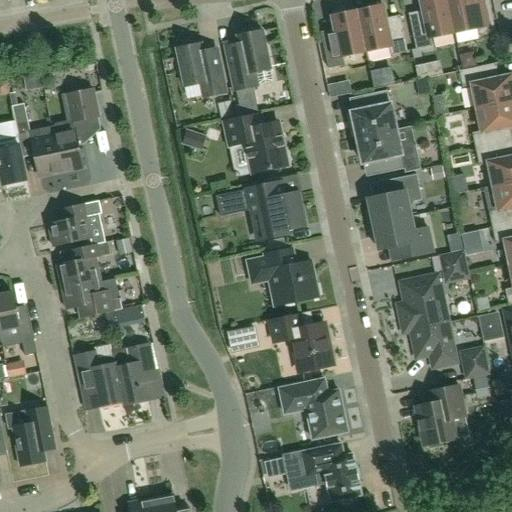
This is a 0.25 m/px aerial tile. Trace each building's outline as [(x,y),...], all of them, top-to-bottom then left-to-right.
[(431,38),(454,33),(447,0),(421,0),(425,15),(410,18),(416,50),(433,47),(431,38)] [(447,0),(454,33),(477,28),(479,37),(496,34),(489,2),(474,5),(472,0),(447,0)] [(358,12),(366,51),(389,47),(391,56),(407,53),(401,20),(385,24),(381,2),(369,4),(370,9),(358,12)] [(343,56),(366,51),(358,12),(346,14),(345,9),(333,12),(336,29),(321,32),(328,69),(345,65),(343,56)] [(225,46),(234,91),(274,83),(263,31),(258,32),(255,30),(251,29),(247,30),(244,32),(242,35),(237,36),(239,43),(225,46)] [(217,48),(203,50),(202,44),(197,45),(194,43),(190,42),(187,43),(183,45),(181,48),(177,49),(185,87),(200,84),(203,98),(227,93),(217,48)] [(477,109),(511,101),(511,75),(495,80),(492,65),(459,71),(463,88),(472,86),(477,109)] [(399,84),(397,70),(384,73),(387,86),(399,84)] [(95,89),(79,92),(67,95),(73,122),(100,116),(95,89)] [(357,138),(397,130),(391,104),(388,90),(364,96),(367,109),(352,113),(357,138)] [(511,101),(477,109),(482,131),(473,133),(476,150),(508,143),(505,128),(511,126),(511,101)] [(30,131),(24,104),(12,106),(18,133),(30,131)] [(265,125),(262,113),(224,121),(230,146),(247,143),(253,173),(287,166),(287,163),(290,162),(287,149),(284,150),(278,123),(265,125)] [(83,167),(75,132),(74,126),(72,126),(67,123),(56,125),(54,128),(52,128),(54,137),(61,172),(83,167)] [(39,176),(61,172),(54,137),(52,128),(42,130),(34,137),(35,140),(32,141),(39,176)] [(402,155),(397,130),(357,138),(363,163),(378,160),(381,174),(405,169),(402,155)] [(24,187),(23,182),(27,181),(18,137),(0,140),(0,170),(3,186),(6,185),(7,190),(24,187)] [(508,143),(476,150),(479,166),(489,164),(494,187),(511,182),(511,157),(511,158),(508,143)] [(371,211),(367,212),(370,225),(412,217),(410,208),(414,201),(421,199),(416,175),(392,180),(394,193),(368,199),(371,211)] [(484,189),(489,212),(493,228),(511,223),(511,182),(494,187),(484,189)] [(281,183),(216,196),(220,217),(252,210),(258,240),(290,234),(289,229),(304,226),(297,193),(283,196),(281,183)] [(53,247),(91,239),(92,243),(104,240),(99,215),(102,214),(99,202),(60,210),(62,222),(48,224),(53,247)] [(412,217),(370,225),(372,238),(376,238),(379,251),(389,249),(391,262),(434,253),(428,226),(414,229),(412,217)] [(511,223),(493,228),(496,244),(505,242),(510,265),(511,264),(511,223)] [(60,254),(62,265),(57,266),(62,288),(101,280),(96,257),(111,254),(108,244),(60,254)] [(265,258),(247,262),(252,284),(268,281),(273,307),(284,305),(319,297),(312,262),(296,265),(293,249),(264,255),(265,258)] [(462,254),(442,258),(447,282),(467,277),(462,254)] [(398,306),(404,332),(448,323),(438,276),(401,283),(406,304),(398,306)] [(98,315),(123,310),(119,292),(118,291),(115,279),(101,282),(101,280),(62,288),(67,310),(77,308),(80,319),(98,315)] [(13,293),(0,295),(0,333),(2,342),(3,347),(22,343),(25,356),(37,354),(31,325),(19,328),(13,293)] [(310,313),(270,322),(274,343),(292,339),(299,373),(333,366),(325,324),(313,326),(310,313)] [(486,320),(461,323),(463,340),(488,337),(486,320)] [(448,323),(404,332),(404,333),(411,331),(417,358),(431,355),(434,367),(456,363),(448,323)] [(260,347),(255,327),(227,333),(231,354),(260,347)] [(115,364),(124,406),(149,401),(143,374),(156,372),(150,345),(112,353),(114,364),(115,364)] [(462,351),(465,365),(467,377),(487,373),(482,347),(462,351)] [(93,381),(98,408),(123,402),(124,406),(115,364),(114,364),(99,367),(96,352),(75,356),(81,384),(93,381)] [(325,380),(305,384),(280,389),(285,414),(307,410),(313,438),(312,438),(313,440),(348,432),(339,390),(337,391),(338,391),(328,393),(325,380)] [(465,417),(459,386),(430,392),(432,404),(416,407),(425,446),(429,445),(429,449),(443,446),(442,442),(456,439),(452,420),(465,417)] [(13,427),(21,467),(46,462),(41,434),(53,432),(48,407),(26,412),(29,424),(13,427)] [(341,444),(282,456),(282,459),(286,475),(289,489),(327,481),(331,501),(337,500),(342,504),(351,502),(355,496),(361,495),(358,480),(359,480),(356,469),(353,455),(343,457),(341,444)] [(153,511),(189,511),(189,507),(176,510),(174,495),(151,499),(153,511)] [(153,511),(151,499),(129,503),(130,511),(153,511)]
